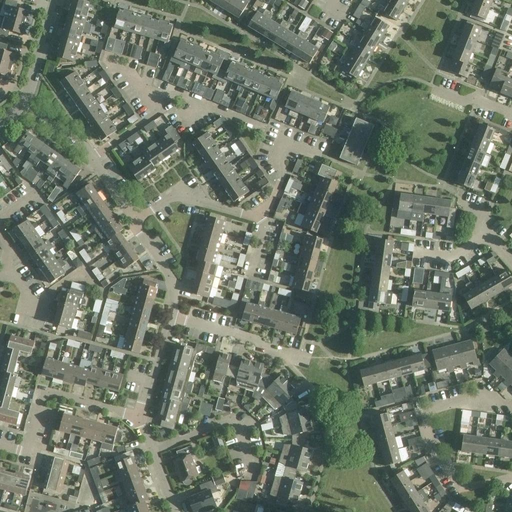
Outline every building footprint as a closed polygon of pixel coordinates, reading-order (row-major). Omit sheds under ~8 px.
[(10,12),(8,18),(25,23),(28,11),(16,8),(18,2),(10,0),(6,0),(3,10),(10,12)] [(81,0),(72,0),(71,8),(88,13),(91,3),(81,0)] [(220,0),(217,5),(224,9),(229,0),(220,0)] [(229,0),(224,9),(231,14),(239,0),(229,0)] [(239,0),(231,14),(239,19),(249,3),(243,0),(239,0)] [(303,0),(301,0),(298,6),(304,10),(308,3),(303,0)] [(366,0),(363,0),(361,5),(367,8),(370,3),(366,0)] [(402,12),(407,3),(401,0),(389,0),(387,3),(402,12)] [(470,14),(479,18),(485,20),(490,8),(475,2),(470,14)] [(396,21),(402,12),(387,3),(384,8),(379,5),(376,9),(396,21)] [(71,8),(68,18),(85,22),(88,13),(71,8)] [(114,28),(123,30),(129,11),(124,9),(123,11),(119,10),(114,28)] [(248,27),(257,32),(269,12),(266,9),(262,15),(257,12),(253,18),(248,27)] [(299,12),(294,9),(290,17),(294,19),(299,12)] [(123,30),(132,33),(137,15),(133,14),(134,12),(129,11),(123,30)] [(273,14),(269,12),(257,32),(266,37),(275,23),(270,20),(273,14)] [(356,12),(353,17),(359,20),(362,15),(356,12)] [(132,33),(141,35),(147,16),(142,14),(141,16),(137,15),(132,33)] [(141,35),(150,38),(155,20),(151,19),(152,17),(147,16),(141,35)] [(5,17),(1,29),(0,28),(0,34),(8,37),(10,31),(22,34),(25,23),(8,18),(5,17)] [(306,17),(302,23),(308,27),(312,20),(306,17)] [(365,19),(363,23),(384,35),(389,26),(374,17),(371,22),(365,19)] [(65,27),(83,32),(85,22),(68,18),(65,27)] [(150,38),(159,40),(164,21),(160,19),(159,21),(155,20),(150,38)] [(266,37),(274,43),(287,22),(283,20),(280,26),(275,23),(266,37)] [(165,42),(163,47),(169,48),(171,41),(169,41),(173,26),(169,24),(169,22),(164,21),(159,40),(165,42)] [(291,25),(287,22),(274,43),(283,48),(292,33),(287,30),(291,25)] [(378,44),(384,35),(363,23),(361,27),(366,30),(363,35),(378,44)] [(481,29),(475,27),(466,23),(462,35),(476,41),(481,29)] [(65,27),(62,37),(80,42),(83,32),(65,27)] [(326,29),(321,37),(328,41),(333,33),(326,29)] [(283,48),(292,53),(304,33),(300,31),(297,36),(292,33),(283,48)] [(300,59),(309,44),(305,41),(308,35),(304,33),(292,53),(300,59)] [(373,52),(378,44),(363,35),(360,40),(355,36),(353,40),(373,52)] [(462,35),(457,47),(472,53),(476,41),(462,35)] [(62,37),(60,47),(77,52),(80,42),(62,37)] [(109,37),(105,50),(112,52),(116,39),(109,37)] [(117,53),(120,41),(116,39),(112,52),(117,53)] [(174,57),(172,56),(170,61),(181,65),(189,44),(186,43),(187,41),(182,39),(174,57)] [(367,61),(373,52),(353,40),(350,44),(356,47),(353,52),(367,61)] [(125,42),(120,41),(117,53),(122,55),(125,42)] [(0,61),(13,65),(16,54),(6,51),(8,45),(0,42),(0,61)] [(309,44),(300,59),(310,64),(322,44),(318,42),(314,47),(309,44)] [(332,42),(328,50),(334,53),(339,46),(332,42)] [(135,58),(138,46),(133,44),(130,57),(135,58)] [(185,62),(191,65),(199,46),(194,44),(193,46),(189,44),(181,65),(184,66),(185,62)] [(143,47),(138,46),(135,58),(139,60),(143,47)] [(204,48),(199,46),(191,65),(197,67),(194,73),(197,74),(206,51),(203,50),(204,48)] [(74,62),(77,52),(60,47),(57,58),(74,62)] [(452,59),(463,63),(467,64),(472,53),(457,47),(452,59)] [(200,75),(201,74),(203,70),(208,72),(216,53),(211,51),(210,53),(206,51),(197,74),(200,75)] [(150,52),(147,65),(151,66),(155,54),(150,52)] [(362,70),(367,61),(353,52),(350,57),(344,54),(342,57),(362,70)] [(208,72),(214,74),(212,78),(219,81),(223,71),(220,69),(224,59),(220,57),(221,55),(216,53),(208,72)] [(155,54),(151,66),(156,68),(160,55),(155,54)] [(362,70),(342,57),(340,61),(345,65),(342,70),(357,79),(362,70)] [(467,64),(463,63),(452,59),(455,60),(450,72),(467,78),(471,69),(472,66),(467,64)] [(13,65),(0,61),(0,75),(0,74),(10,77),(13,65)] [(227,72),(223,71),(219,81),(226,84),(227,80),(233,82),(241,64),(236,62),(235,64),(231,62),(227,72)] [(48,63),(46,72),(53,73),(55,65),(48,63)] [(236,91),(239,92),(249,69),(245,68),(246,66),(241,64),(233,82),(239,85),(236,91)] [(487,65),(484,72),(489,75),(492,68),(487,65)] [(245,87),(250,90),(258,71),(253,69),(253,71),(249,69),(239,92),(242,93),(245,87)] [(490,86),(501,91),(505,82),(506,78),(507,78),(508,74),(496,69),(490,86)] [(162,80),(166,82),(167,82),(171,73),(166,71),(162,80)] [(250,90),(259,93),(266,76),(262,75),(263,73),(258,71),(250,90)] [(60,82),(66,91),(81,80),(75,72),(60,82)] [(481,79),(486,82),(489,75),(484,72),(481,79)] [(266,76),(259,93),(267,97),(275,78),(270,76),(270,78),(266,76)] [(267,97),(273,99),(270,105),(270,107),(271,109),(272,111),(274,111),(279,99),(277,99),(283,84),(279,82),(280,80),(275,78),(267,97)] [(506,78),(505,82),(501,91),(500,93),(511,98),(511,97),(511,80),(507,78),(506,78)] [(66,91),(72,99),(87,89),(81,80),(66,91)] [(194,94),(198,95),(202,86),(197,84),(195,89),(196,90),(194,94)] [(207,88),(202,86),(198,95),(203,97),(207,88)] [(93,97),(87,89),(72,99),(78,107),(93,97)] [(225,93),(218,89),(213,101),(223,106),(226,99),(228,95),(224,94),(225,93)] [(288,101),(286,105),(285,107),(291,109),(285,122),(288,123),(291,117),(292,117),(301,95),(292,91),(288,101)] [(301,95),(292,117),(296,119),(299,113),(304,115),(311,99),(301,95)] [(78,107),(84,116),(99,105),(93,97),(78,107)] [(311,99),(304,115),(309,117),(307,123),(311,125),(320,103),(311,99)] [(320,103),(311,125),(315,127),(318,121),(323,123),(326,117),(330,107),(320,103)] [(90,124),(105,114),(99,105),(84,116),(90,124)] [(90,124),(96,132),(111,122),(105,114),(90,124)] [(332,118),(330,124),(336,127),(338,121),(332,118)] [(356,119),(352,129),(374,138),(375,137),(368,134),(369,132),(371,133),(374,126),(356,119)] [(111,122),(96,132),(102,141),(117,131),(111,122)] [(168,135),(160,140),(170,155),(179,149),(174,143),(181,138),(175,130),(172,125),(171,125),(169,122),(163,126),(166,130),(165,130),(168,135)] [(487,127),(480,124),(475,136),(490,142),(495,131),(499,133),(500,129),(488,124),(487,127)] [(374,139),(374,138),(352,129),(348,139),(366,146),(369,139),(366,138),(367,136),(374,139)] [(23,148),(27,151),(36,139),(27,133),(14,151),(19,154),(23,148)] [(193,143),(199,152),(214,141),(208,133),(201,137),(193,143)] [(471,148),(486,154),(490,142),(475,136),(471,148)] [(36,139),(27,151),(32,155),(28,161),(32,164),(45,145),(36,139)] [(363,153),(366,146),(348,139),(344,149),(366,158),(366,157),(360,154),(361,152),(363,153)] [(160,140),(151,146),(162,161),(170,155),(160,140)] [(219,150),(214,141),(199,152),(205,160),(219,150)] [(41,161),(45,164),(54,151),(45,145),(32,164),(36,167),(41,161)] [(154,167),(162,161),(151,146),(143,152),(145,155),(145,154),(153,167),(154,167)] [(466,160),(481,166),(486,154),(471,148),(466,160)] [(365,159),(366,158),(344,149),(339,159),(357,166),(360,159),(358,158),(359,156),(365,159)] [(506,154),(503,161),(508,163),(511,152),(511,151),(508,149),(506,154)] [(205,160),(210,168),(225,158),(219,150),(205,160)] [(0,166),(3,165),(7,171),(12,168),(4,157),(0,151),(0,166)] [(54,151),(45,164),(50,167),(45,173),(49,176),(63,158),(54,151)] [(145,154),(145,155),(137,160),(147,175),(155,169),(154,167),(153,167),(145,154)] [(245,162),(248,167),(255,163),(251,157),(245,162)] [(13,163),(16,168),(16,167),(21,161),(17,158),(13,163)] [(55,177),(60,180),(71,164),(63,158),(49,176),(48,179),(52,182),(55,177)] [(210,168),(216,177),(231,166),(225,158),(210,168)] [(301,161),(298,159),(295,166),(300,168),(301,164),(304,165),(306,159),(302,158),(301,161)] [(137,160),(136,161),(128,167),(138,181),(147,175),(137,160)] [(461,171),(476,178),(481,166),(466,160),(461,171)] [(255,163),(248,167),(239,173),(241,176),(248,171),(253,168),(254,170),(258,167),(255,163)] [(330,168),(319,163),(317,163),(313,172),(313,173),(321,177),(322,176),(326,178),(330,168)] [(60,180),(65,184),(63,186),(68,189),(81,170),(71,164),(60,180)] [(231,166),(216,177),(222,185),(237,175),(231,166)] [(326,178),(338,183),(342,173),(330,168),(326,178)] [(476,178),(461,171),(456,183),(471,189),(476,178)] [(25,178),(32,183),(37,176),(30,172),(25,178)] [(222,185),(228,194),(243,183),(245,182),(243,179),(241,181),(237,175),(222,185)] [(317,186),(334,193),(338,183),(326,178),(322,176),(321,177),(317,186)] [(257,182),(250,187),(254,192),(261,187),(258,183),(257,182)] [(487,182),(484,190),(490,192),(493,185),(487,182)] [(243,183),(228,194),(234,202),(242,197),(249,192),(243,183)] [(76,194),(83,203),(97,193),(90,184),(76,194)] [(313,196),(329,203),(334,193),(317,186),(313,196)] [(2,192),(5,196),(11,191),(9,187),(2,192)] [(83,203),(89,212),(103,202),(97,193),(83,203)] [(398,210),(411,212),(413,196),(401,194),(398,210)] [(309,206),(325,213),(329,203),(313,196),(309,206)] [(426,198),(413,196),(411,212),(424,214),(426,198)] [(426,198),(424,214),(436,216),(438,200),(426,198)] [(451,201),(438,200),(436,216),(448,217),(446,228),(453,229),(456,209),(450,208),(451,201)] [(96,221),(110,211),(103,202),(89,212),(96,221)] [(40,208),(45,216),(48,219),(53,216),(45,205),(40,208)] [(305,216),(321,223),(325,213),(309,206),(305,216)] [(61,210),(56,214),(60,219),(65,215),(61,210)] [(95,231),(97,234),(116,220),(110,211),(96,221),(99,226),(96,228),(95,230),(95,231)] [(69,221),(65,215),(60,219),(64,224),(69,221)] [(53,216),(48,219),(50,223),(49,224),(51,227),(58,223),(53,216)] [(300,227),(307,230),(317,233),(321,223),(305,216),(300,227)] [(206,228),(223,232),(226,222),(209,217),(206,228)] [(34,229),(38,227),(35,223),(32,226),(28,220),(13,230),(19,239),(34,229)] [(106,235),(109,239),(119,232),(120,232),(123,230),(116,220),(97,234),(101,239),(106,235)] [(206,228),(203,238),(220,243),(223,232),(206,228)] [(40,238),(34,229),(19,239),(26,248),(40,238)] [(70,232),(73,237),(78,234),(74,229),(70,232)] [(57,239),(60,237),(65,233),(63,230),(55,235),(57,239)] [(126,241),(120,232),(119,232),(109,239),(105,242),(112,251),(126,241)] [(78,234),(73,237),(80,247),(84,243),(78,234)] [(323,240),(313,237),(306,235),(303,246),(320,250),(323,240)] [(44,243),(40,238),(26,248),(32,257),(51,244),(48,240),(44,243)] [(200,249),(217,254),(220,243),(203,238),(200,249)] [(393,242),(378,240),(376,252),(392,254),(393,242)] [(112,251),(118,260),(132,250),(126,241),(112,251)] [(54,248),(51,244),(32,257),(38,266),(53,256),(49,251),(54,248)] [(303,246),(300,256),(317,261),(320,250),(303,246)] [(84,249),(79,253),(83,258),(88,255),(84,249)] [(197,260),(201,262),(201,261),(214,265),(214,264),(217,254),(200,249),(197,260)] [(132,250),(118,260),(125,270),(139,260),(132,250)] [(91,252),(88,255),(83,258),(89,267),(94,264),(91,260),(95,257),(91,252)] [(376,252),(374,265),(390,267),(392,254),(376,252)] [(484,257),(487,262),(488,265),(495,261),(493,258),(497,256),(494,252),(484,257)] [(280,255),(276,254),(274,260),(278,261),(279,261),(279,262),(286,264),(287,260),(279,258),(280,255)] [(56,261),(53,256),(38,266),(44,275),(63,261),(61,258),(56,261)] [(317,261),(300,256),(297,266),(314,271),(317,261)] [(480,266),(487,262),(484,257),(478,261),(480,266)] [(65,274),(62,268),(66,265),(63,261),(44,275),(51,284),(65,274)] [(198,272),(215,276),(218,266),(214,264),(214,265),(201,261),(201,262),(198,272)] [(290,265),(286,264),(279,262),(278,267),(284,268),(284,269),(288,270),(290,265)] [(372,277),(388,279),(390,267),(374,265),(372,277)] [(297,266),(294,277),(311,282),(314,271),(297,266)] [(469,266),(462,270),(465,275),(471,271),(469,266)] [(96,276),(100,273),(97,268),(92,271),(96,276)] [(458,279),(465,275),(462,270),(455,274),(458,279)] [(495,277),(503,291),(511,285),(511,279),(507,270),(495,277)] [(198,272),(195,283),(212,287),(215,276),(198,272)] [(104,278),(100,273),(96,276),(99,282),(104,278)] [(294,277),(291,288),(299,290),(308,292),(311,282),(294,277)] [(371,290),(387,292),(388,279),(372,277),(371,290)] [(493,297),(503,291),(495,277),(484,283),(493,297)] [(104,288),(109,285),(105,280),(101,283),(104,288)] [(138,295),(154,300),(157,289),(155,289),(157,283),(144,280),(143,285),(141,285),(138,295)] [(212,287),(195,283),(192,294),(209,298),(212,287)] [(466,285),(469,292),(463,296),(471,310),(482,304),(474,290),(470,283),(466,285)] [(482,304),(493,297),(484,283),(474,290),(482,304)] [(62,293),(60,303),(80,309),(81,306),(86,304),(84,298),(82,297),(84,292),(71,288),(69,294),(62,293)] [(371,290),(369,302),(380,304),(385,305),(391,305),(393,293),(387,292),(371,290)] [(412,307),(425,308),(427,293),(414,291),(412,307)] [(296,293),(294,301),(311,306),(313,298),(307,296),(300,294),(296,293)] [(425,308),(437,310),(439,295),(427,293),(425,308)] [(138,295),(135,306),(151,311),(154,300),(138,295)] [(452,297),(439,295),(437,310),(450,312),(452,297)] [(106,303),(104,309),(116,313),(118,307),(117,307),(118,302),(107,299),(106,303)] [(80,309),(60,303),(57,313),(74,318),(77,308),(80,309)] [(242,320),(253,323),(258,306),(247,303),(242,320)] [(151,311),(135,306),(132,317),(148,322),(151,311)] [(253,323),(264,326),(268,309),(258,306),(253,323)] [(114,319),(116,313),(104,309),(102,316),(108,317),(114,319)] [(264,326),(275,329),(279,312),(268,309),(264,326)] [(275,329),(285,332),(290,315),(279,312),(275,329)] [(71,329),(74,318),(57,313),(54,325),(71,329)] [(290,315),(285,332),(296,335),(301,318),(290,315)] [(132,317),(129,328),(145,332),(148,322),(132,317)] [(129,328),(126,338),(142,343),(145,332),(129,328)] [(91,341),(93,334),(80,331),(78,337),(91,341)] [(126,338),(125,339),(106,334),(104,340),(118,344),(118,342),(124,344),(123,350),(139,354),(142,343),(126,338)] [(8,348),(20,351),(23,339),(11,336),(8,348)] [(35,342),(23,339),(20,351),(31,355),(35,342)] [(68,340),(67,346),(65,352),(71,353),(72,347),(74,342),(68,340)] [(63,341),(50,343),(49,349),(55,351),(56,348),(61,349),(63,341)] [(476,360),(474,351),(471,341),(460,344),(466,368),(467,368),(465,363),(472,361),(474,366),(479,364),(478,359),(476,360)] [(176,344),(173,355),(194,361),(196,355),(202,352),(203,352),(214,355),(216,349),(197,344),(195,350),(176,344)] [(460,344),(447,348),(453,371),(454,371),(453,367),(460,365),(461,369),(466,368),(460,344)] [(17,363),(20,351),(8,348),(5,359),(17,363)] [(453,371),(447,348),(433,351),(438,370),(447,368),(448,373),(453,371)] [(501,375),(511,362),(511,357),(504,350),(499,355),(494,350),(486,359),(490,364),(497,371),(493,374),(498,378),(501,375)] [(231,378),(234,366),(229,365),(231,356),(220,353),(217,363),(212,381),(221,383),(226,376),(231,378)] [(409,358),(413,373),(425,370),(425,369),(431,368),(427,354),(421,355),(409,358)] [(173,355),(170,366),(191,372),(194,361),(173,355)] [(42,375),(53,378),(57,361),(46,358),(42,375)] [(409,358),(396,361),(401,377),(413,373),(409,358)] [(1,371),(5,372),(14,374),(17,363),(5,359),(1,371)] [(236,387),(245,390),(253,362),(242,359),(240,368),(234,366),(231,378),(236,379),(236,387)] [(68,364),(57,361),(53,378),(63,381),(68,364)] [(401,377),(396,361),(384,364),(389,380),(401,377)] [(264,365),(253,362),(245,390),(254,392),(252,398),(255,400),(262,388),(269,376),(262,374),(264,365)] [(511,381),(511,362),(501,375),(506,380),(503,383),(507,387),(511,381)] [(63,381),(74,384),(79,367),(68,364),(63,381)] [(384,364),(372,368),(376,383),(389,380),(384,364)] [(89,370),(90,370),(86,383),(97,386),(101,369),(91,366),(89,370)] [(191,372),(170,366),(167,376),(189,382),(191,372)] [(79,367),(74,384),(85,387),(86,383),(90,370),(79,367)] [(376,383),(372,368),(360,371),(364,387),(376,383)] [(97,386),(108,389),(112,372),(101,369),(97,386)] [(2,383),(15,387),(18,375),(14,374),(5,372),(2,383)] [(112,372),(108,389),(119,392),(123,375),(112,372)] [(467,374),(461,376),(462,382),(469,381),(467,374)] [(262,397),(268,403),(289,383),(281,375),(275,381),(269,376),(262,388),(255,400),(258,402),(262,397)] [(164,387),(186,393),(190,394),(193,384),(188,383),(189,382),(167,376),(164,387)] [(0,395),(11,398),(15,387),(2,383),(0,392),(0,395)] [(282,406),(284,410),(296,403),(290,398),(297,392),(289,383),(268,403),(275,410),(282,406)] [(501,383),(497,388),(501,391),(505,387),(501,383)] [(423,385),(416,386),(419,396),(425,395),(423,385)] [(186,393),(164,387),(162,394),(163,395),(162,398),(184,403),(188,404),(189,400),(184,398),(186,393)] [(404,389),(407,400),(414,398),(412,392),(411,393),(410,388),(404,389)] [(399,396),(393,397),(395,403),(407,400),(404,389),(405,394),(399,396)] [(381,401),(383,406),(395,403),(393,397),(393,398),(392,394),(380,397),(381,401)] [(0,407),(8,410),(11,398),(0,395),(0,407)] [(162,398),(159,408),(181,414),(184,403),(162,398)] [(204,415),(207,404),(201,402),(198,414),(204,415)] [(279,418),(282,427),(309,420),(307,409),(298,411),(296,403),(284,410),(286,414),(279,418)] [(213,405),(207,404),(204,415),(210,417),(213,405)] [(0,420),(5,422),(8,410),(0,407),(0,420)] [(181,414),(159,408),(156,419),(162,421),(160,427),(174,430),(176,425),(178,425),(181,414)] [(8,410),(5,422),(17,425),(20,413),(10,410),(8,410)] [(463,410),(461,422),(470,423),(471,417),(472,417),(479,418),(480,413),(463,410)] [(401,423),(411,421),(416,419),(414,411),(399,415),(401,423)] [(388,413),(382,415),(372,417),(376,430),(391,425),(388,413)] [(70,434),(74,417),(64,414),(59,431),(70,434)] [(503,424),(504,421),(504,416),(497,415),(496,423),(503,424)] [(81,437),(85,420),(74,417),(70,434),(81,437)] [(85,420),(81,437),(92,440),(96,423),(85,420)] [(292,440),(306,441),(304,433),(312,431),(309,420),(282,427),(284,436),(292,436),(292,440)] [(96,423),(92,440),(102,442),(107,426),(96,423)] [(394,438),(391,425),(376,430),(379,442),(394,438)] [(107,426),(102,442),(113,445),(114,442),(116,442),(118,442),(119,441),(120,440),(121,437),(121,435),(120,434),(119,433),(117,432),(118,429),(107,426)] [(461,451),(474,453),(476,437),(463,436),(461,451)] [(409,447),(417,445),(423,443),(421,437),(408,441),(409,447)] [(474,453),(486,455),(488,439),(476,437),(474,453)] [(394,438),(379,442),(382,454),(398,450),(394,438)] [(486,455),(499,457),(501,441),(488,439),(486,455)] [(284,445),(281,454),(309,461),(312,450),(303,448),(306,441),(292,440),(292,445),(284,445)] [(511,442),(501,441),(499,457),(511,458),(511,453),(511,442)] [(182,482),(183,484),(185,485),(188,486),(190,485),(191,483),(191,481),(191,478),(198,476),(190,456),(194,454),(191,446),(176,452),(179,459),(174,461),(182,482)] [(65,456),(66,450),(55,447),(54,453),(65,456)] [(398,450),(382,454),(386,466),(401,462),(406,460),(408,457),(405,448),(398,450)] [(116,475),(136,468),(132,457),(128,459),(126,454),(114,458),(119,470),(115,472),(116,475)] [(309,461),(281,454),(279,463),(286,467),(284,472),(296,475),(297,470),(306,472),(309,461)] [(69,462),(52,457),(50,468),(66,472),(69,462)] [(416,468),(426,462),(423,457),(413,462),(416,468)] [(422,467),(425,472),(430,469),(427,463),(422,467)] [(74,466),(72,473),(79,475),(81,468),(74,466)] [(96,467),(90,470),(95,483),(101,481),(96,467)] [(66,472),(50,468),(47,478),(64,483),(66,472)] [(121,478),(124,484),(140,478),(136,468),(116,475),(118,479),(121,478)] [(430,469),(425,472),(429,478),(434,475),(430,469)] [(0,488),(4,490),(9,473),(0,470),(0,488)] [(403,471),(398,474),(390,480),(396,490),(410,482),(403,471)] [(275,477),(272,486),(300,494),(303,483),(294,481),(296,475),(284,472),(283,477),(275,477)] [(4,490),(15,493),(19,476),(9,473),(4,490)] [(266,476),(260,475),(259,474),(257,482),(250,482),(250,481),(241,481),(241,482),(241,483),(239,489),(248,491),(245,500),(252,502),(257,483),(265,484),(266,476)] [(213,479),(213,480),(199,486),(202,493),(188,499),(193,511),(198,511),(200,511),(204,511),(216,507),(211,494),(218,492),(216,486),(225,483),(222,475),(213,479)] [(19,476),(15,493),(26,496),(30,479),(19,476)] [(64,483),(47,478),(44,489),(61,494),(64,483)] [(123,493),(124,496),(144,489),(140,478),(124,484),(127,491),(123,493)] [(105,492),(101,481),(95,483),(99,494),(105,492)] [(417,492),(410,482),(396,490),(403,501),(417,492)] [(435,488),(439,493),(444,490),(440,485),(435,488)] [(300,494),(272,486),(270,495),(277,499),(275,505),(287,508),(288,502),(297,505),(300,494)] [(129,499),(132,505),(144,501),(148,500),(144,489),(124,496),(126,500),(129,499)] [(444,490),(439,493),(442,499),(447,496),(444,490)] [(105,492),(99,494),(103,505),(109,502),(105,492)] [(417,492),(403,501),(410,511),(424,503),(417,492)] [(257,496),(253,500),(258,505),(262,500),(257,496)] [(449,500),(446,505),(444,509),(450,511),(455,503),(449,500)] [(126,511),(130,511),(146,511),(148,511),(144,501),(132,505),(124,508),(125,511),(126,511)] [(429,511),(424,503),(410,511),(429,511)]
